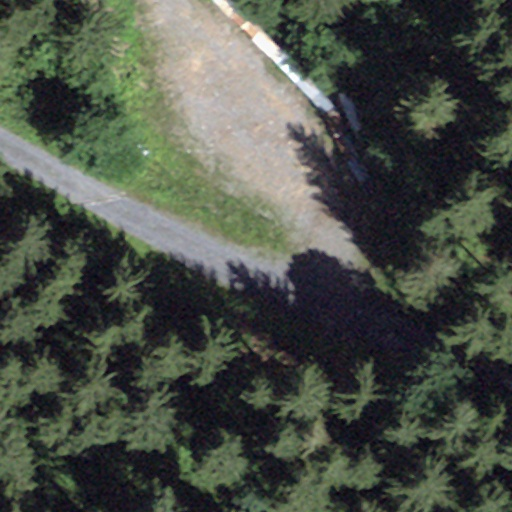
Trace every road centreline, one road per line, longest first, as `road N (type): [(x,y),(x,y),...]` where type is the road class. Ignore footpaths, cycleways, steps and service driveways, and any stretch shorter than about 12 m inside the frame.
road 1 (track): [(0,144),(382,341),(511,380)]
road 2 (track): [(382,341),(391,288),(358,153),(194,0)]
